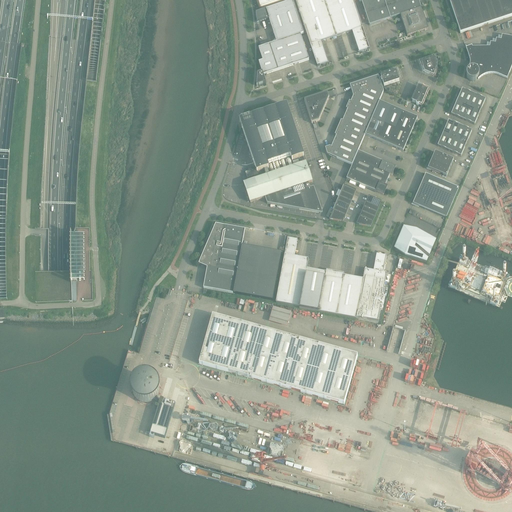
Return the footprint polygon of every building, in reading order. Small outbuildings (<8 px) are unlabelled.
[(257,0),(260,8),(285,0),(257,0)] [(295,0),(317,66),(328,63),(321,42),(352,32),(359,53),(369,49),(353,0),(295,0)] [(406,33),(407,37),(411,35),(411,36),(411,35),(414,34),(415,34),(418,33),(421,32),(425,31),(428,30),(427,26),(426,23),(426,22),(425,19),(424,16),(424,15),(423,12),(418,0),(361,0),(370,26),(380,22),(390,19),(400,16),(401,19),(402,19),(403,22),(402,23),(403,23),(404,26),(405,29),(405,30),(406,33)] [(511,0),(449,0),(460,33),(511,16),(511,0)] [(256,13),(257,24),(269,20),(277,43),(301,35),(304,34),(293,1),(256,13)] [(277,43),(259,49),(263,61),(259,62),(262,73),(258,74),(257,87),(266,83),(263,75),(309,60),(301,35),(277,43)] [(470,60),(470,61),(470,62),(470,63),(470,64),(470,65),(470,66),(469,67),(469,68),(468,70),(467,71),(468,71),(467,73),(467,74),(466,75),(466,76),(467,77),(468,79),(468,80),(469,81),(471,81),(472,82),(473,82),(474,81),(475,81),(477,80),(478,80),(478,81),(479,80),(480,79),(481,78),(483,77),(484,76),(485,76),(486,75),(487,75),(488,75),(489,75),(490,74),(491,74),(492,74),(494,75),(496,75),(498,76),(508,80),(508,79),(507,79),(511,66),(511,38),(502,36),(501,41),(496,40),(495,44),(490,43),(490,48),(472,48),(472,47),(466,49),(469,59),(470,60)] [(430,75),(435,77),(436,73),(437,70),(437,69),(437,66),(437,63),(437,62),(436,59),(436,57),(421,62),(425,73),(430,75)] [(383,82),(384,86),(399,81),(397,75),(398,75),(396,70),(380,75),(382,79),(381,80),(381,82),(383,82)] [(358,152),(365,135),(372,119),(379,102),(384,92),(378,76),(350,85),(351,91),(353,96),(351,102),(349,101),(346,109),(348,110),(343,121),(341,121),(335,135),(336,136),(331,147),(330,147),(325,148),(327,155),(352,165),(358,152)] [(416,105),(418,106),(419,105),(423,106),(429,91),(418,87),(412,102),(417,104),(416,105)] [(451,115),(475,125),(485,99),(462,89),(451,115)] [(304,100),(312,124),(319,122),(319,120),(320,119),(328,99),(329,98),(327,93),(304,100)] [(372,119),(384,124),(391,107),(379,102),(372,119)] [(299,209),(318,213),(321,210),(319,203),(315,193),(314,187),(310,189),(308,183),(312,182),(306,163),(304,157),(287,106),(276,110),(240,122),(254,162),(256,169),(245,172),(248,182),(244,183),(250,203),(265,198),(267,204),(299,210),(299,209)] [(384,124),(395,129),(403,112),(391,107),(384,124)] [(395,129),(410,135),(417,118),(403,112),(395,129)] [(365,135),(377,140),(384,124),(372,119),(365,135)] [(438,146),(461,157),(472,131),(449,121),(438,146)] [(377,140),(388,145),(395,129),(384,124),(377,140)] [(395,129),(388,145),(403,152),(410,135),(395,129)] [(352,165),(387,181),(390,175),(392,175),(395,168),(358,152),(352,165)] [(430,170),(440,175),(447,158),(435,152),(428,167),(429,168),(428,169),(430,170)] [(387,181),(352,165),(346,179),(383,195),(387,187),(385,187),(387,181)] [(418,207),(446,219),(459,189),(425,175),(417,195),(413,204),(418,207)] [(329,219),(341,222),(342,220),(343,220),(343,221),(356,191),(344,186),(329,219)] [(359,221),(360,221),(359,225),(370,227),(381,202),(369,197),(359,221)] [(243,249),(243,246),(242,246),(245,230),(216,224),(199,264),(204,267),(207,268),(203,289),(273,301),(282,253),(280,253),(280,255),(243,249)] [(435,242),(435,240),(434,240),(416,232),(417,230),(416,229),(410,228),(410,230),(405,228),(403,231),(403,232),(396,249),(401,251),(400,252),(405,256),(426,262),(433,246),(432,246),(435,242)] [(83,235),(70,235),(70,281),(84,281),(83,235)] [(294,240),(288,239),(276,303),(299,307),(299,309),(356,319),(356,318),(378,322),(387,274),(383,273),(386,257),(379,255),(379,256),(377,256),(376,258),(373,272),(365,270),(363,280),(344,276),(344,275),(344,274),(341,274),(341,273),(326,271),(326,273),(306,269),(308,260),(294,257),(297,244),(296,243),(297,241),(294,240)] [(398,257),(384,309),(395,311),(408,259),(398,257)] [(288,327),(292,312),(273,307),(270,322),(288,327)] [(199,365),(344,405),(357,356),(213,316),(199,365)] [(206,369),(204,375),(228,381),(230,374),(206,369)] [(133,392),(133,393),(133,395),(134,396),(134,397),(135,398),(136,399),(136,400),(137,401),(138,401),(138,402),(140,403),(141,403),(142,403),(143,404),(144,404),(145,404),(147,404),(148,404),(149,403),(150,403),(151,403),(152,402),(153,402),(154,401),(155,401),(156,399),(157,398),(157,397),(158,396),(159,395),(159,394),(159,393),(159,392),(159,391),(159,390),(159,389),(159,388),(159,386),(158,385),(158,384),(157,383),(157,382),(156,382),(155,380),(153,379),(152,378),(150,378),(149,377),(148,377),(147,377),(145,377),(143,377),(142,377),(142,378),(141,378),(140,378),(138,379),(138,380),(137,380),(136,382),(135,382),(135,383),(134,384),(133,385),(133,386),(133,388),(132,389),(132,390),(132,391),(133,392)] [(158,408),(150,436),(154,437),(155,434),(165,437),(176,402),(161,398),(159,405),(156,404),(155,407),(158,408)]
